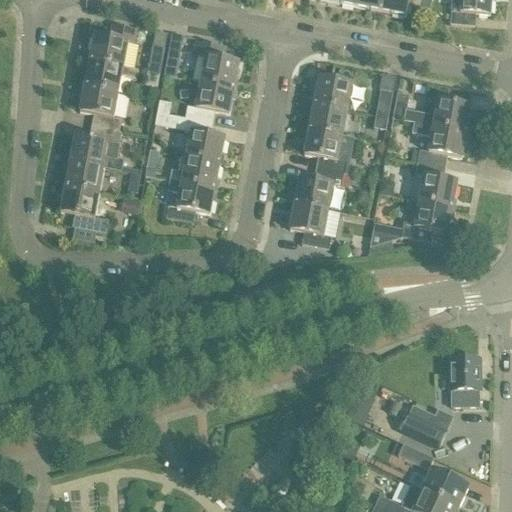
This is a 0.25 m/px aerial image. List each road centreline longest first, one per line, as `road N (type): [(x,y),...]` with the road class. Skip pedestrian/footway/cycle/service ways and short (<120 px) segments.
road 1 (residential): [(279,35),(238,253),(216,264),(69,267),(45,263),(22,240),(26,0)]
road 2 (unclassified): [(0,414),(334,319),(491,290),(511,276)]
road 3 (residential): [(279,35),(511,78)]
road 4 (residential): [(505,511),(511,309)]
road 5 (residential): [(88,0),(279,35)]
